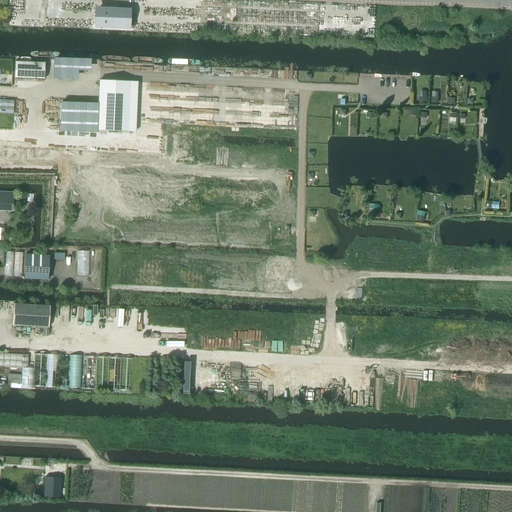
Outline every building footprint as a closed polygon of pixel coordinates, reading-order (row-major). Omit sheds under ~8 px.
[(100,8),(98,24),(130,27),(132,11),(100,8)] [(44,79),(44,63),(15,62),(14,78),(44,79)] [(99,81),(96,131),(126,133),(129,82),(99,81)] [(14,101),(0,99),(0,112),(13,113),(14,101)] [(62,132),(96,134),(97,104),(63,102),(62,132)] [(0,211),(13,212),(13,198),(0,196),(0,211)] [(47,280),(49,256),(25,255),(24,278),(47,280)] [(14,304),(12,326),(48,328),(49,306),(14,304)] [(0,353),(0,367),(22,368),(27,368),(28,355),(0,353)] [(7,374),(7,384),(11,384),(10,388),(21,389),(22,375),(7,374)] [(60,498),(61,478),(44,477),(44,497),(60,498)]
